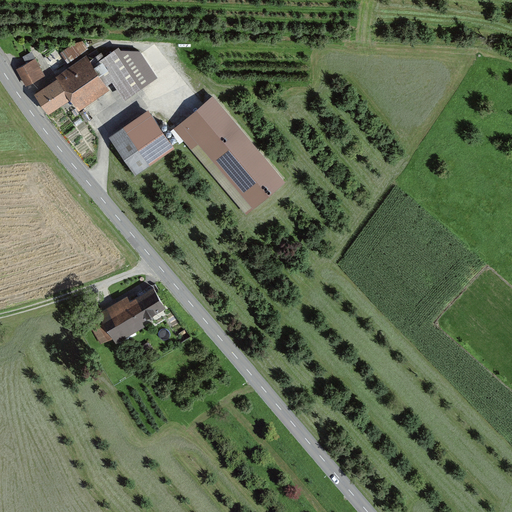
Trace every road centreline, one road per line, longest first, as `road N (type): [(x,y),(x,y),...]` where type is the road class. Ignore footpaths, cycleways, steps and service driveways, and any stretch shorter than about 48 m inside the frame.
road 1 (tertiary): [(0,66),(367,511)]
road 2 (track): [(157,264),(0,316)]
